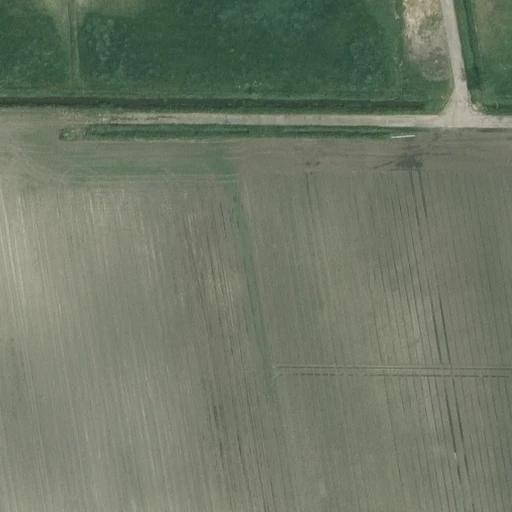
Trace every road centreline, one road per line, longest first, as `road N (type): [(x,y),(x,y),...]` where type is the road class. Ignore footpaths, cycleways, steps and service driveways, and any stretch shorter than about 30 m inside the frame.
road 1 (track): [(103,120),(511,124)]
road 2 (track): [(462,123),(443,0)]
